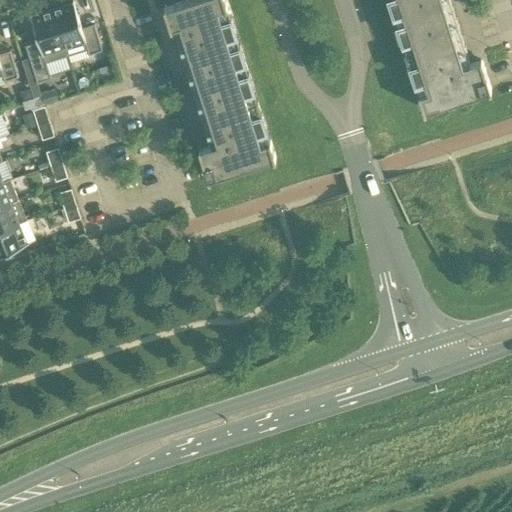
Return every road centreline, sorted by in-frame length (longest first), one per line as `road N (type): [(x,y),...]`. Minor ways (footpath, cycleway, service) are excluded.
road 1 (secondary): [(0,507),(423,364)]
road 2 (unclassified): [(350,132),(423,364)]
road 3 (unclassified): [(275,0),(302,80),(350,132)]
road 4 (unclassified): [(350,132),(359,61),(342,0)]
